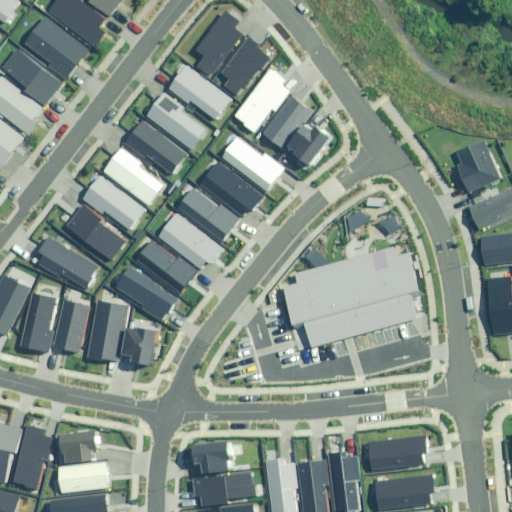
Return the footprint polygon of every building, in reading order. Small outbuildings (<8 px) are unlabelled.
[(0,0),(0,16),(8,23),(15,13),(14,12),(22,1),(19,0),(0,0)] [(106,20),(79,0),(55,0),(47,11),(94,47),(104,33),(99,29),(106,20)] [(120,0),(89,0),(89,1),(109,15),(120,0)] [(45,18),(25,45),(50,63),(47,67),(66,80),(89,50),(45,18)] [(175,75),(160,90),(185,121),(199,110),(201,108),(175,75)] [(226,217),(214,191),(161,217),(174,243),(226,217)] [(282,287),(290,320),(305,317),(310,338),(415,311),(397,244),(295,269),(298,283),(282,287)] [(320,351),(295,371),(350,433),(373,413),(320,351)] [(0,425),(0,479),(2,481),(9,454),(13,455),(19,430),(0,425)] [(42,431),(25,427),(12,481),(23,484),(22,488),(35,491),(42,462),(45,463),(51,439),(40,437),(42,431)] [(62,454),(63,463),(91,461),(90,452),(94,451),(93,432),(57,435),(59,454),(62,454)] [(367,443),(370,469),(423,464),(422,455),(428,454),(426,437),(367,443)] [(199,475),(227,473),(226,464),(229,464),(228,444),(192,447),(194,466),(198,466),(199,475)] [(326,454),(332,511),(344,511),(349,511),(357,511),(354,481),(359,481),(356,458),(345,459),(344,452),(326,454)] [(265,460),(269,511),(294,511),(292,488),(297,487),(295,464),(283,465),(283,459),(265,460)] [(296,464),(301,511),(324,511),(321,486),(328,485),(325,461),(296,464)] [(56,469),(59,492),(106,486),(103,462),(56,469)] [(249,485),(248,473),(190,480),(192,498),(198,497),(200,509),(223,506),(223,501),(253,497),(251,485),(249,485)] [(375,481),(377,508),(430,502),(429,493),(435,492),(433,475),(375,481)] [(0,511),(13,511),(18,495),(0,490),(0,511)] [(46,502),(47,511),(106,511),(104,496),(46,502)]
